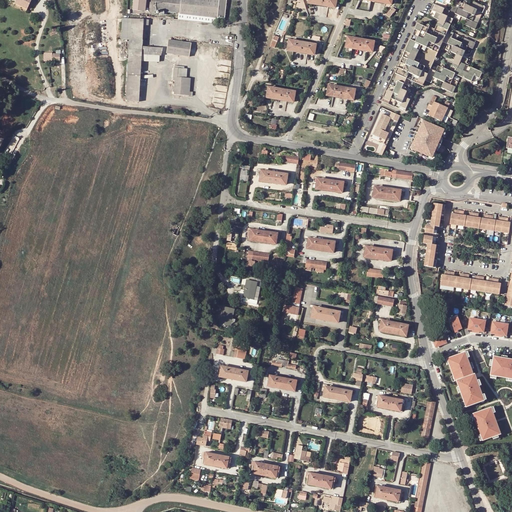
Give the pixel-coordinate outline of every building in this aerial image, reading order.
[(16,0),(15,3),(27,9),(30,4),(31,0),(16,0)] [(133,0),(133,10),(145,11),(146,0),(133,0)] [(180,13),(181,0),(156,0),(156,4),(153,4),(152,11),(155,11),(155,10),(168,11),(174,12),(180,13)] [(212,0),(181,0),(180,13),(180,14),(179,20),(209,23),(210,18),(217,19),(220,1),(213,0),(212,0)] [(457,41),(451,38),(454,33),(448,30),(449,27),(450,25),(445,22),(447,17),(453,19),(455,14),(466,19),(464,24),(475,29),(478,24),(472,21),(475,16),(477,11),(482,13),(485,7),(474,2),(472,7),(461,3),(458,8),(452,6),(450,11),(433,4),(431,9),(436,12),(434,17),(439,20),(439,21),(437,25),(434,31),(418,24),(393,79),(398,82),(396,87),(393,92),(388,90),(383,102),(389,104),(391,99),(396,101),(402,104),(399,109),(405,112),(410,100),(404,98),(409,87),(403,84),(406,78),(423,86),(425,81),(431,83),(433,78),(438,80),(444,83),(442,88),(453,93),(456,87),(450,84),(453,79),(455,74),(461,76),(466,79),(472,81),(474,76),(479,79),(482,73),(471,67),(466,65),(469,59),(463,56),(466,52),(468,46),(473,49),(476,43),(464,38),(462,43),(457,41)] [(26,11),(27,9),(15,3),(14,5),(26,11)] [(394,6),(387,14),(391,17),(398,9),(394,6)] [(116,38),(118,18),(122,18),(123,18),(123,13),(118,13),(111,13),(111,24),(112,24),(111,38),(116,38)] [(139,102),(142,55),(143,25),(148,26),(149,20),(127,19),(123,18),(122,18),(121,39),(129,40),(126,101),(139,102)] [(276,47),(280,36),(275,35),(272,45),(276,47)] [(374,42),(348,37),(346,47),(353,49),(367,51),(373,52),(374,42)] [(168,52),(191,56),(193,42),(170,38),(168,52)] [(315,45),(289,40),(287,50),(294,51),(308,54),(314,55),(315,45)] [(174,95),(175,95),(175,99),(179,99),(179,95),(181,95),(182,69),(177,68),(178,67),(174,66),(174,68),(174,74),(174,81),(175,81),(174,95)] [(356,90),(330,85),(328,95),(334,96),(348,99),(354,100),(356,90)] [(295,92),(269,87),(266,98),(273,99),(287,101),(292,102),(295,92)] [(433,96),(429,105),(433,106),(431,111),(428,116),(442,122),(450,104),(446,102),(444,106),(435,102),(437,98),(433,96)] [(401,116),(395,113),(392,119),(398,122),(401,116)] [(385,131),(390,118),(382,115),(374,134),(385,140),(389,133),(385,131)] [(444,130),(423,121),(417,136),(411,149),(419,153),(423,154),(424,155),(432,158),(435,151),(438,144),(441,137),(444,130)] [(297,164),(298,157),(283,155),(282,162),(297,164)] [(355,166),(340,164),(338,170),(354,173),(355,166)] [(287,175),(261,171),(260,181),(286,185),(287,175)] [(412,173),(397,171),(396,178),(411,180),(412,173)] [(344,183),(318,179),(316,190),(342,193),(344,183)] [(400,201),(401,191),(375,187),(373,198),(400,201)] [(439,228),(443,205),(433,204),(430,226),(426,225),(425,231),(431,232),(432,227),(435,227),(439,228)] [(470,217),(462,215),(462,212),(456,211),(455,214),(451,214),(449,225),(509,234),(511,223),(507,222),(508,218),(501,217),(500,221),(492,220),(492,216),(486,215),(485,219),(477,218),(478,214),(471,213),(470,217)] [(335,233),(336,224),(328,224),(327,227),(322,226),(322,232),(335,233)] [(276,245),(278,234),(252,230),(250,241),(276,245)] [(432,245),(429,245),(430,237),(424,236),(423,244),(427,244),(423,267),(433,268),(436,246),(432,245)] [(335,243),(309,239),(308,249),(334,253),(335,243)] [(291,243),(289,243),(287,242),(285,254),(294,255),(295,251),(293,250),(290,247),(291,243)] [(393,251),(367,247),(365,258),(391,261),(393,251)] [(269,255),(254,253),(253,260),(268,262),(269,255)] [(327,263),(308,260),(307,267),(326,270),(327,263)] [(383,272),(368,269),(367,276),(382,279),(383,272)] [(496,295),(499,284),(497,283),(498,280),(491,279),(490,282),(482,281),(483,277),(476,277),(475,280),(467,279),(467,275),(461,274),(460,278),(453,277),(453,273),(447,272),(446,275),(442,275),(440,286),(496,295)] [(257,282),(248,280),(244,298),(253,300),(257,282)] [(295,288),(292,303),(299,304),(303,289),(295,288)] [(392,298),(393,292),(389,291),(377,289),(376,295),(392,298)] [(394,300),(379,297),(377,304),(393,307),(394,300)] [(234,309),(225,307),(221,325),(231,327),(234,309)] [(338,323),(340,313),(315,307),(312,318),(338,323)] [(458,317),(451,320),(455,332),(459,331),(458,330),(462,328),(458,317)] [(478,320),(470,318),(468,330),(472,330),(472,332),(476,332),(478,320)] [(486,321),(478,320),(476,332),(479,333),(480,332),(484,332),(486,321)] [(408,326),(382,321),(380,331),(406,337),(408,326)] [(501,323),(493,322),(491,334),(495,334),(495,336),(498,336),(501,323)] [(508,325),(501,323),(498,336),(502,337),(502,335),(506,336),(508,325)] [(303,341),(305,331),(299,330),(297,339),(303,341)] [(443,332),(432,337),(435,347),(446,343),(443,332)] [(219,348),(218,348),(217,354),(224,355),(225,349),(223,349),(224,346),(220,345),(219,348)] [(236,350),(235,352),(234,357),(241,359),(242,351),(236,350)] [(465,352),(447,359),(449,364),(453,376),(455,381),(457,381),(459,387),(461,392),(464,401),(466,407),(484,400),(482,395),(479,386),(477,381),(475,374),(473,375),(471,369),(469,363),(467,358),(465,352)] [(501,358),(494,357),(493,360),(492,366),(491,375),(496,376),(506,378),(511,379),(511,361),(509,361),(509,360),(507,359),(501,358)] [(248,372),(222,366),(220,377),(246,382),(248,372)] [(361,383),(362,375),(355,374),(353,381),(361,383)] [(295,392),(297,381),(271,376),(268,386),(295,392)] [(371,384),(373,378),(364,376),(362,382),(371,384)] [(411,395),(413,386),(402,384),(400,393),(411,395)] [(352,392),(326,387),(323,397),(350,402),(352,392)] [(369,395),(363,394),(362,399),(364,400),(363,405),(361,405),(360,410),(367,412),(368,407),(367,407),(369,395)] [(403,400),(381,396),(378,395),(376,407),(378,407),(401,412),(403,412),(405,400),(403,400)] [(436,403),(429,401),(421,439),(428,440),(436,403)] [(491,408),(473,414),(475,419),(480,435),(482,440),(492,437),(497,435),(500,434),(497,426),(496,426),(495,423),(496,423),(493,413),(491,408)] [(228,424),(229,420),(221,418),(220,422),(224,423),(223,427),(228,428),(229,424),(228,424)] [(209,419),(206,427),(213,429),(215,421),(209,419)] [(306,452),(301,451),(299,461),(309,463),(310,458),(305,457),(306,452)] [(230,457),(207,453),(204,452),(202,464),(204,464),(227,469),(229,469),(231,458),(230,457)] [(400,453),(392,452),(391,460),(398,461),(400,453)] [(256,462),(253,462),(251,473),(253,474),(276,478),(278,479),(280,467),(279,467),(256,462)] [(421,511),(431,464),(424,462),(414,511),(421,511)] [(347,476),(348,465),(338,463),(337,471),(342,472),(341,473),(341,474),(343,475),(347,476)] [(190,480),(199,481),(200,476),(193,475),(194,471),(201,473),(201,470),(192,468),(190,480)] [(311,473),(309,473),(307,484),(308,484),(331,489),(333,489),(335,478),(334,477),(311,473)] [(250,482),(245,481),(245,484),(241,484),(240,490),(248,491),(250,482)] [(263,485),(259,484),(258,487),(261,488),(260,494),(265,495),(266,489),(263,488),(263,485)] [(378,486),(376,486),(374,497),(376,498),(399,502),(401,502),(403,491),(401,490),(392,489),(378,486)] [(332,498),(324,497),(323,502),(331,504),(329,510),(340,511),(343,498),(332,496),(332,498)]
